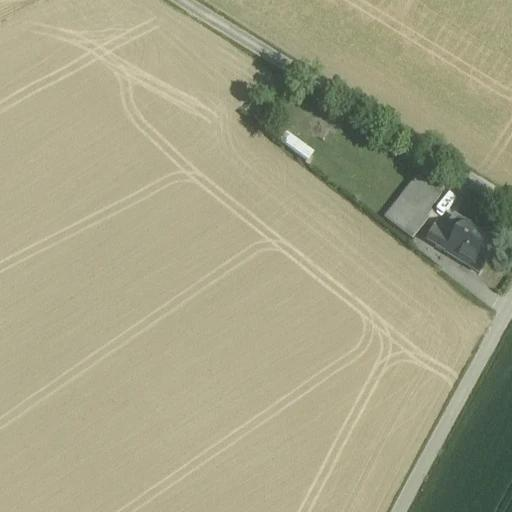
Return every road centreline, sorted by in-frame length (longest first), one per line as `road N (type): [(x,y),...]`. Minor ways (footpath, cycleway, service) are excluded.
road 1 (track): [(511,207),(181,0)]
road 2 (unclassified): [(511,297),(401,511)]
